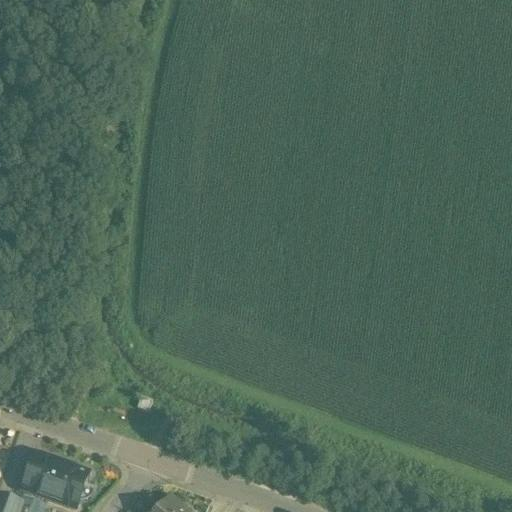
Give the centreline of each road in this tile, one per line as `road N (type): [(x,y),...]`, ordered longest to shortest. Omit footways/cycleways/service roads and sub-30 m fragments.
road 1 (unclassified): [(158,463),(0,406)]
road 2 (unclassified): [(289,511),(158,463)]
